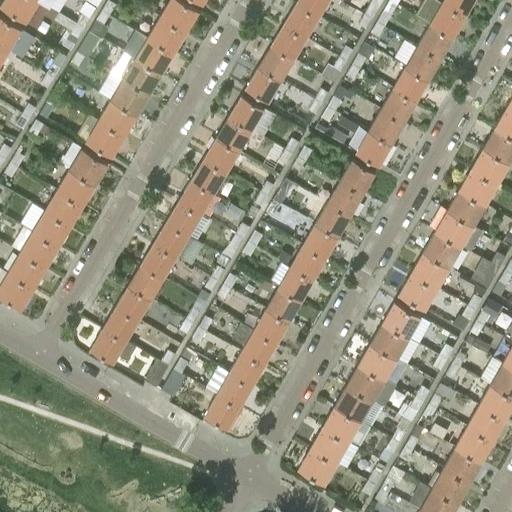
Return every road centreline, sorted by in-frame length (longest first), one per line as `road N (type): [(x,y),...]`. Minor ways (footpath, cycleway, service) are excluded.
road 1 (residential): [(248,476),(511,26)]
road 2 (residential): [(249,0),(39,355)]
road 3 (residential): [(248,476),(39,355)]
